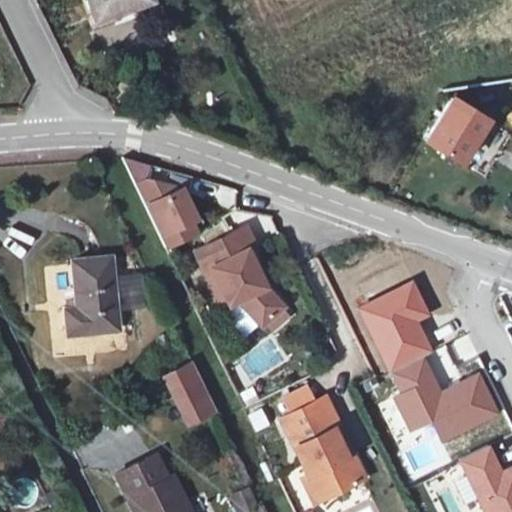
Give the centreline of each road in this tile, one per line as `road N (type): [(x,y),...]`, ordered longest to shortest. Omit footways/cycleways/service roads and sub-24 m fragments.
road 1 (residential): [(71,135),(135,136),(511,264)]
road 2 (residential): [(4,0),(71,135)]
